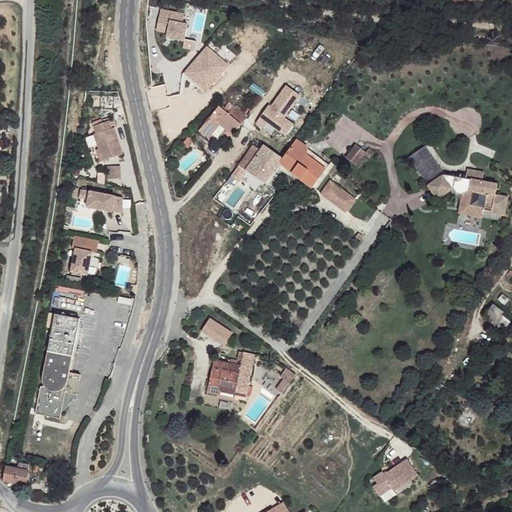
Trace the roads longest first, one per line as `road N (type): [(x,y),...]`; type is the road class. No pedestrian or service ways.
road 1 (tertiary): [(123,0),(123,86),(164,221),(166,256),(142,356)]
road 2 (unclassified): [(31,0),(18,243),(0,348)]
road 3 (unknown): [(280,354),(401,198)]
road 4 (unknown): [(280,354),(405,455)]
road 5 (tertiary): [(148,504),(136,440),(142,356)]
road 6 (unknown): [(201,389),(200,355),(162,298),(193,305),(203,297)]
road 7 (unknown): [(164,221),(260,125)]
road 8 (tertiary): [(142,356),(109,487)]
